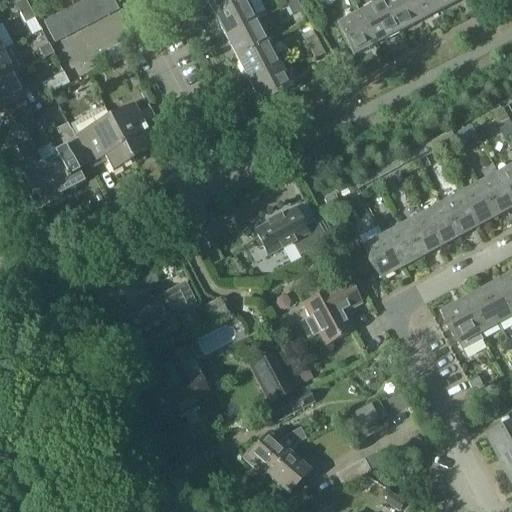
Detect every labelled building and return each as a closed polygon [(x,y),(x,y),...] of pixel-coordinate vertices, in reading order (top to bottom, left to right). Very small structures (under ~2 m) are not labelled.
[(108,17),(99,0),(88,0),(87,1),(98,22),(108,17)] [(99,0),(108,17),(117,13),(110,0),(99,0)] [(204,0),(213,16),(244,0),(204,0)] [(245,0),(244,0),(213,16),(225,39),(257,22),(245,0)] [(409,0),(386,0),(382,2),(399,34),(421,22),(409,0)] [(443,11),(437,0),(409,0),(421,22),(443,11)] [(463,0),(437,0),(443,11),(463,0)] [(21,15),(31,10),(26,1),(16,6),(21,15)] [(87,1),(76,6),(87,28),(98,22),(87,1)] [(302,11),(297,1),(287,6),(292,16),(302,11)] [(382,2),(359,14),(376,46),(399,34),(382,2)] [(87,28),(76,6),(65,12),(76,33),(87,28)] [(31,10),(21,15),(26,25),(36,20),(31,10)] [(65,12),(54,17),(65,39),(76,33),(65,12)] [(376,46),(359,14),(336,26),(352,58),(376,46)] [(65,39),(54,17),(42,23),(53,45),(65,39)] [(268,44),(257,22),(225,39),(236,61),(268,44)] [(310,52),(321,46),(316,36),(305,41),(310,52)] [(49,44),(39,49),(44,60),(54,55),(49,44)] [(268,44),(236,61),(248,83),(280,67),(268,44)] [(321,46),(310,52),(315,60),(325,54),(321,46)] [(2,54),(0,54),(0,83),(14,76),(2,54)] [(292,90),(280,67),(248,83),(260,106),(292,90)] [(26,99),(14,76),(0,83),(0,112),(13,105),(21,121),(31,116),(23,101),(26,99)] [(42,87),(46,96),(67,85),(62,76),(42,87)] [(68,102),(63,92),(53,97),(58,107),(68,102)] [(137,106),(112,119),(135,163),(142,159),(140,154),(166,141),(149,109),(141,113),(137,106)] [(497,126),(508,120),(502,110),(492,116),(497,126)] [(109,121),(75,137),(84,155),(92,170),(107,163),(112,174),(135,163),(112,119),(109,121)] [(21,122),(10,127),(14,135),(25,130),(21,122)] [(463,146),(477,138),(477,137),(475,133),(471,126),(456,134),(463,146)] [(84,155),(75,137),(75,138),(72,133),(70,134),(67,127),(56,132),(64,149),(55,154),(57,157),(43,164),(63,200),(76,194),(75,190),(85,185),(72,161),(84,155)] [(484,127),(476,132),(480,140),(488,135),(484,127)] [(43,164),(32,143),(26,131),(5,142),(10,153),(17,150),(28,172),(21,175),(33,198),(29,200),(36,214),(63,200),(43,164)] [(454,140),(450,133),(431,144),(435,150),(454,140)] [(435,150),(431,144),(412,154),(416,160),(435,150)] [(416,160),(412,154),(393,164),(397,170),(416,160)] [(417,163),(422,172),(430,168),(425,159),(417,163)] [(397,170),(393,164),(374,174),(378,181),(397,170)] [(511,169),(498,177),(511,202),(511,169)] [(378,181),(374,174),(355,185),(358,191),(378,181)] [(511,208),(511,202),(498,177),(479,187),(496,218),(511,208)] [(354,185),(354,184),(346,189),(346,190),(350,196),(358,192),(354,185)] [(479,187),(460,197),(477,228),(496,218),(479,187)] [(324,202),(329,211),(340,206),(335,196),(324,202)] [(460,197),(441,208),(458,238),(477,228),(460,197)] [(441,208),(422,218),(439,249),(458,238),(441,208)] [(270,227),(257,234),(270,259),(283,252),(284,253),(296,246),(301,257),(327,243),(318,226),(306,232),(296,213),(282,220),(282,219),(269,226),(270,227)] [(422,218),(403,228),(420,259),(439,249),(422,218)] [(401,269),(384,238),(384,239),(379,228),(359,239),(361,244),(380,280),(401,269)] [(403,228),(384,238),(401,269),(420,259),(403,228)] [(158,283),(150,268),(131,278),(139,293),(158,283)] [(511,276),(500,283),(511,305),(511,276)] [(320,300),(304,308),(311,320),(305,323),(313,338),(319,335),(325,347),(352,333),(342,315),(360,306),(347,281),(318,296),(320,300)] [(191,283),(185,285),(169,292),(177,310),(178,312),(200,301),(191,283)] [(511,316),(511,305),(500,283),(481,294),(498,324),(511,316)] [(169,326),(164,317),(177,310),(169,292),(155,300),(115,320),(128,347),(169,326)] [(481,294),(462,304),(479,335),(498,324),(481,294)] [(219,303),(206,310),(212,321),(225,315),(219,303)] [(479,335),(462,304),(441,315),(458,346),(459,346),(462,352),(483,341),(479,335)] [(188,350),(159,365),(166,379),(168,378),(171,383),(151,393),(165,421),(177,415),(179,419),(196,410),(194,406),(208,399),(194,372),(198,371),(188,350)] [(276,357),(255,368),(274,403),(295,392),(276,357)] [(313,380),(307,368),(298,373),(304,385),(313,380)] [(478,379),(468,384),(474,395),(484,389),(478,379)] [(308,391),(294,399),(267,413),(273,426),(301,412),(315,404),(308,391)] [(497,459),(511,451),(511,424),(486,438),(497,459)] [(263,478),(265,475),(268,477),(293,447),(306,441),(302,431),(284,440),(278,447),(272,442),(266,436),(256,448),(253,446),(241,460),(263,478)] [(417,431),(409,435),(417,449),(425,445),(417,431)] [(293,447),(268,477),(288,496),(309,473),(289,456),(298,446),(307,441),(306,441),(293,447)] [(377,454),(384,466),(389,463),(382,451),(378,453),(377,454)] [(511,475),(511,451),(497,459),(508,478),(511,475)] [(371,473),(365,461),(364,460),(335,476),(342,488),(371,473)] [(397,511),(399,511),(405,503),(390,494),(384,503),(397,511)]
